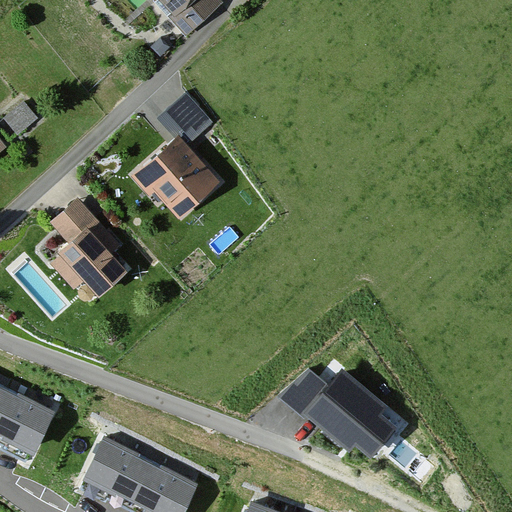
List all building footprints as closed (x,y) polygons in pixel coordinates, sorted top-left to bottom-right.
[(168,0),(176,7),(169,14),(186,30),(214,0),(168,0)] [(186,91),(157,115),(177,139),(183,144),(212,120),(186,91)] [(175,136),(139,172),(181,215),(217,179),(183,144),(177,139),(175,136)] [(124,241),(76,192),(48,219),(63,234),(54,243),(62,251),(51,262),(75,287),(83,279),(97,293),(128,262),(116,250),(124,241)] [(404,423),(338,366),(305,405),(370,461),(404,423)] [(0,377),(0,434),(32,449),(54,403),(0,377)] [(104,428),(80,476),(151,511),(182,511),(200,477),(104,428)] [(301,511),(252,492),(243,511),(301,511)]
